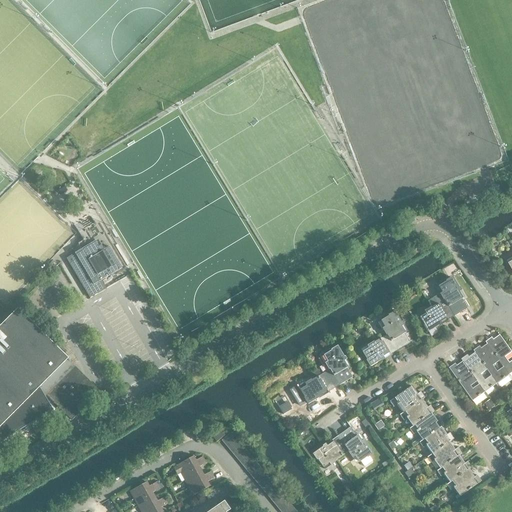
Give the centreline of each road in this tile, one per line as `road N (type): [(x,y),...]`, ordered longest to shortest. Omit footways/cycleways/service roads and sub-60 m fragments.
road 1 (unclassified): [(0,482),(418,227)]
road 2 (residential): [(77,511),(200,446),(216,451),(269,511)]
road 3 (residential): [(318,427),(430,358)]
road 4 (residential): [(507,307),(440,229),(418,227)]
road 5 (residential): [(490,461),(430,358)]
